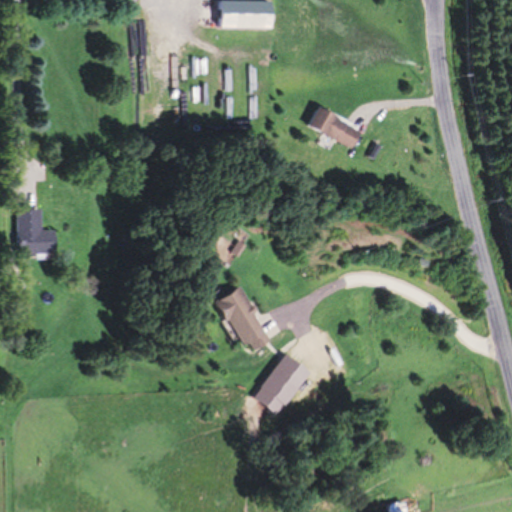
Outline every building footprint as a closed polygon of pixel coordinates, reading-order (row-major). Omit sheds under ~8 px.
[(225,30),(279,30),(279,4),(225,4),(225,30)] [(358,150),(368,129),(323,107),(313,127),(358,150)] [(62,253),(62,231),(46,231),(46,210),(23,210),(23,253),(62,253)] [(221,301),(246,350),(255,345),(258,351),(274,343),(245,288),(221,301)] [(392,507),(393,511),(412,511),(409,502),(392,507)]
